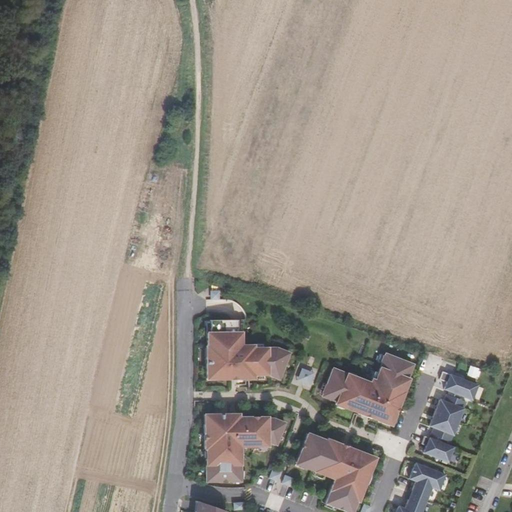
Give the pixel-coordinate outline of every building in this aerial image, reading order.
[(210,291),(210,300),(219,300),(219,291),(210,291)] [(237,319),(210,320),(210,322),(210,333),(207,333),(207,346),(210,346),(210,357),(206,357),(206,374),(212,374),(212,379),(231,379),(231,377),(236,377),(236,379),(253,378),(253,374),(262,374),(265,374),(275,378),(279,368),(282,369),(288,353),(276,348),(261,348),(253,348),(253,345),(240,345),(240,333),(237,333),(237,324),(237,319)] [(323,394),(322,396),(346,405),(344,408),(364,416),(365,413),(370,415),(369,417),(378,420),(379,417),(392,422),(402,393),(399,391),(404,378),(407,379),(412,365),(384,355),(384,356),(381,363),(377,373),(374,381),(372,380),(371,383),(355,377),(354,378),(347,376),(347,374),(332,369),(326,384),(323,394)] [(297,380),(308,385),(313,373),(301,368),(297,380)] [(456,395),(470,400),(476,386),(441,372),(438,379),(445,382),(442,389),(447,391),(456,395)] [(408,379),(407,379),(404,378),(399,391),(402,393),(404,390),(405,390),(408,383),(407,382),(408,379)] [(323,394),(326,384),(322,383),(318,392),(323,394)] [(439,439),(449,443),(464,402),(455,398),(445,395),(442,401),(438,400),(427,426),(432,428),(429,435),(430,435),(439,439)] [(206,460),(206,481),(240,481),(240,479),(240,468),(240,455),(238,455),(238,446),(242,446),(257,446),(265,446),(267,446),(267,442),(268,442),(275,445),(283,423),(273,418),(267,418),(267,417),(238,417),(222,417),(222,415),(210,415),(210,424),(204,424),(204,449),(205,449),(208,449),(208,460),(206,460)] [(367,464),(370,456),(346,447),(345,448),(340,446),(341,445),(335,443),(334,442),(333,445),(326,442),(326,441),(307,434),(296,461),(306,465),(305,468),(315,471),(324,475),(334,479),(325,502),(335,506),(335,507),(347,511),(351,511),(356,501),(358,501),(365,483),(363,483),(366,474),(368,475),(372,465),(367,464)] [(446,462),(451,447),(438,442),(428,439),(422,436),(420,444),(424,445),(422,453),(446,462)] [(306,465),(296,461),(295,464),(296,464),(295,465),(305,469),(305,468),(306,465)] [(437,490),(443,474),(413,463),(408,479),(414,481),(403,509),(397,506),(394,511),(420,511),(430,487),(437,490)] [(276,481),(280,473),(272,470),(269,478),(276,481)] [(289,486),(292,478),(285,475),(281,483),(289,486)] [(225,511),(196,501),(194,511),(225,511)] [(335,506),(325,502),(323,507),(333,511),(335,507),(335,506)]
